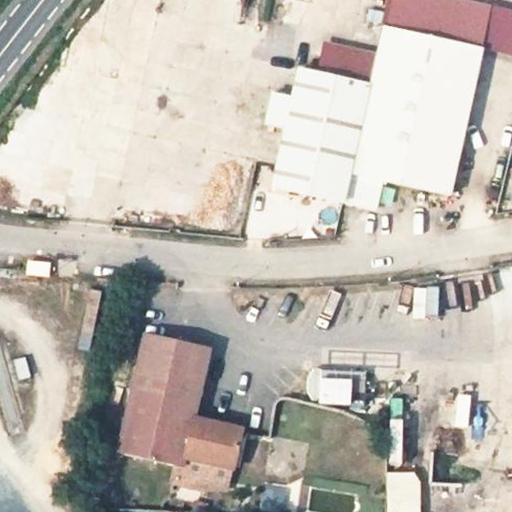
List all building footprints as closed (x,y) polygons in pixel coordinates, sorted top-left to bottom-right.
[(372,0),(369,15),(469,37),(477,0),(372,0)] [(369,15),(362,45),(336,162),(436,185),(469,37),(369,15)] [(362,45),(313,34),(306,62),(287,58),(260,176),(329,191),(336,162),(362,45)] [(219,458),(229,419),(180,407),(196,337),(131,322),(103,440),(164,455),(168,456),(170,446),(219,458)] [(362,404),(363,371),(308,369),(307,403),(362,404)] [(214,479),(219,458),(170,446),(168,456),(164,455),(160,470),(190,478),(214,479)] [(372,506),(403,510),(404,472),(398,463),(373,463),(372,506)]
